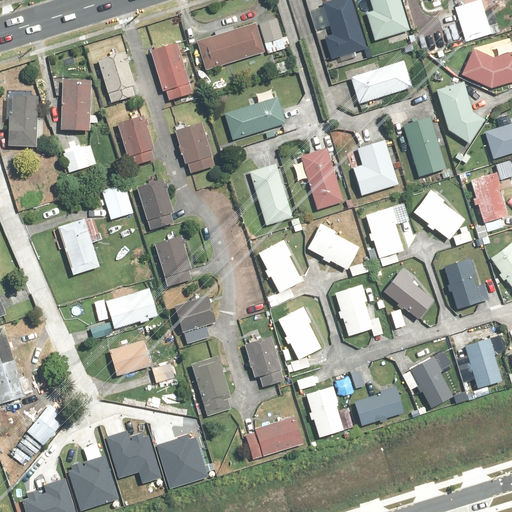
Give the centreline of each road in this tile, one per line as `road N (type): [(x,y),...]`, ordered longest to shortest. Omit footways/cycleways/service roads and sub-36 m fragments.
road 1 (residential): [(320,365),(511,308)]
road 2 (residential): [(511,477),(397,511)]
